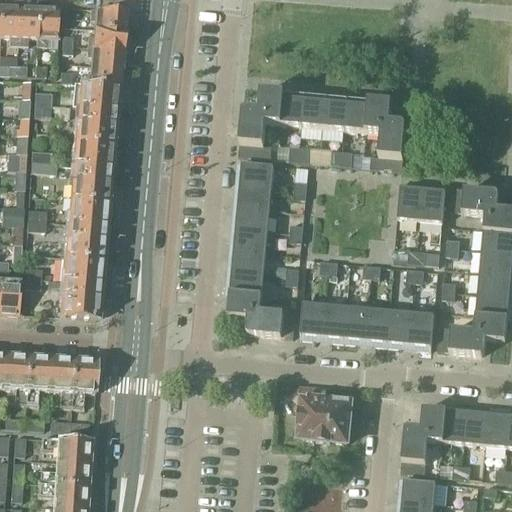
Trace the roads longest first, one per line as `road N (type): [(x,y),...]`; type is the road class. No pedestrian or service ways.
road 1 (residential): [(202,361),(231,0)]
road 2 (tertiary): [(134,352),(165,0)]
road 3 (residential): [(202,361),(388,379)]
road 4 (tertiary): [(119,511),(134,352)]
road 5 (residential): [(0,339),(134,352)]
road 6 (residential): [(378,511),(388,379)]
road 7 (residential): [(388,379),(511,389)]
